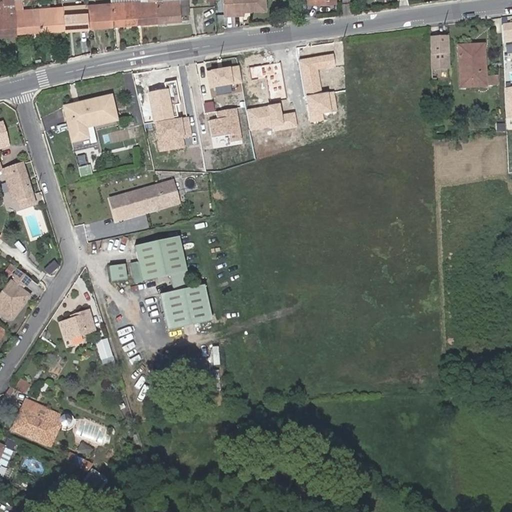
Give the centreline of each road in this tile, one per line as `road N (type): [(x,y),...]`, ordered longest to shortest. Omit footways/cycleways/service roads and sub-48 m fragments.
road 1 (tertiary): [(17,84),(215,44),(511,4)]
road 2 (residential): [(0,377),(69,262),(17,84)]
